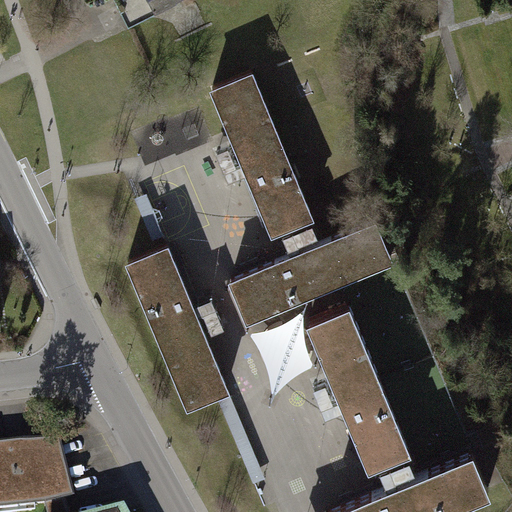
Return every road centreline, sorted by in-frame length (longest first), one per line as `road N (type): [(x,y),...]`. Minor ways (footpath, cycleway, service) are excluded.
road 1 (tertiary): [(0,162),(96,360)]
road 2 (tertiary): [(96,360),(176,511)]
